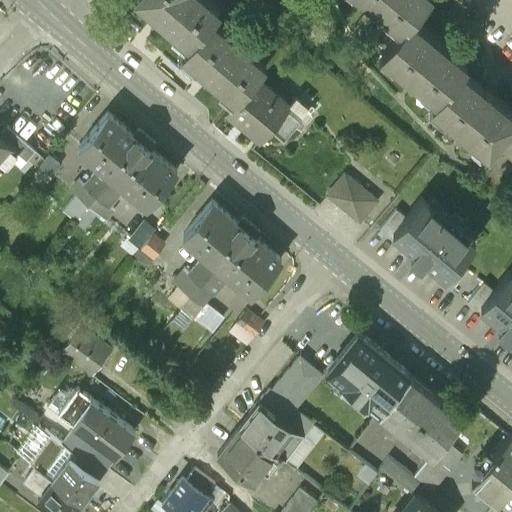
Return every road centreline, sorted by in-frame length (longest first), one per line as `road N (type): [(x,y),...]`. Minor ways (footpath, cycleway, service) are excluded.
road 1 (tertiary): [(45,10),(331,254)]
road 2 (residential): [(125,511),(331,254)]
road 3 (tertiary): [(331,254),(511,392)]
